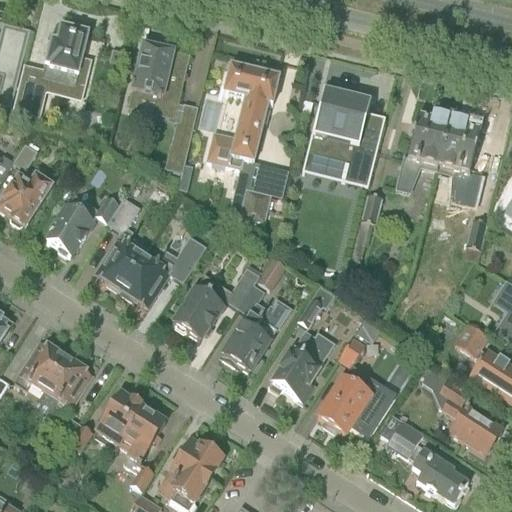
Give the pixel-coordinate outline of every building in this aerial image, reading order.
[(0,33),(0,111),(9,113),(29,36),(1,29),(0,33)] [(21,75),(11,116),(33,121),(41,89),(41,88),(42,88),(42,87),(43,87),(44,87),(45,87),(82,96),(90,66),(81,64),(82,57),(87,38),(81,37),(82,33),(73,30),(72,34),(58,31),(54,46),(49,45),(40,81),(36,80),(35,78),(21,75)] [(136,70),(129,97),(155,104),(153,114),(173,119),(175,119),(171,136),(172,136),(173,136),(173,137),(168,157),(163,175),(179,179),(183,161),(195,115),(175,110),(182,82),(187,62),(141,51),(136,70)] [(245,196),(265,116),(266,110),(271,111),(277,84),(271,82),(271,83),(266,82),(267,77),(247,72),(246,77),(242,76),(242,75),(229,72),(222,99),(243,105),(233,145),(212,140),(205,168),(210,169),(209,173),(221,176),(223,172),(238,176),(227,220),(263,229),(270,202),(245,196)] [(321,127),(313,159),(344,167),(340,186),(343,187),(344,184),(364,189),(363,193),(366,194),(384,124),(367,120),(371,103),(353,99),(327,92),(322,91),(314,126),(321,127)] [(419,174),(436,178),(448,128),(446,128),(447,125),(432,121),(431,124),(417,120),(406,164),(402,163),(394,196),(408,199),(419,174)] [(448,128),(436,178),(452,182),(449,209),(464,213),(472,181),(468,180),(479,136),(465,132),(465,130),(450,126),(449,128),(448,128)] [(13,169),(24,177),(12,195),(11,194),(2,207),(3,208),(0,212),(0,217),(9,223),(8,224),(10,226),(10,229),(18,235),(22,233),(23,234),(39,210),(39,211),(41,209),(40,208),(50,193),(25,176),(37,159),(25,151),(13,169)] [(0,186),(11,170),(12,168),(1,161),(0,163),(0,186)] [(183,171),(180,185),(188,187),(191,173),(183,171)] [(350,264),(360,267),(369,230),(374,231),(381,203),(366,199),(350,264)] [(106,230),(117,213),(116,212),(117,211),(105,204),(96,217),(73,202),(66,213),(65,212),(48,237),(51,239),(45,248),(58,256),(56,259),(65,264),(66,262),(68,263),(74,255),(75,256),(84,242),(92,229),(90,228),(93,223),(106,230)] [(117,213),(106,230),(116,237),(120,240),(121,241),(122,240),(129,244),(133,239),(125,234),(135,220),(138,215),(123,204),(119,210),(117,213)] [(511,224),(506,221),(500,231),(511,239),(511,224)] [(467,247),(481,250),(486,229),(472,225),(467,247)] [(107,291),(119,299),(147,256),(133,247),(129,244),(122,240),(121,241),(96,280),(109,289),(107,291)] [(346,278),(352,251),(302,240),(296,268),(346,278)] [(147,256),(119,299),(131,307),(133,304),(146,313),(157,296),(167,280),(182,289),(204,254),(188,244),(175,265),(164,258),(160,265),(147,256)] [(224,307),(237,315),(252,292),(258,283),(245,274),(229,298),(203,281),(172,329),(175,332),(175,335),(182,340),(186,338),(199,347),(203,340),(204,340),(224,307)] [(511,307),(504,320),(492,338),(510,349),(511,345),(511,291),(505,287),(498,298),(511,306),(511,307)] [(247,322),(219,365),(236,376),(240,370),(250,377),(261,360),(275,337),(285,322),(289,315),(275,306),(270,313),(269,312),(266,316),(256,310),(263,299),(252,292),(237,315),(247,322)] [(318,293),(296,327),(306,334),(320,312),(324,315),(332,302),(318,293)] [(511,307),(511,306),(498,298),(489,311),(504,320),(511,307)] [(0,342),(8,330),(0,324),(0,342)] [(487,343),(465,329),(452,350),(478,367),(467,384),(485,395),(482,399),(495,408),(498,404),(511,412),(511,376),(479,355),(487,343)] [(278,377),(267,393),(278,400),(281,396),(302,409),(313,393),(308,390),(318,374),(323,366),(333,351),(316,340),(313,344),(311,342),(303,337),(290,358),(278,377)] [(349,349),(338,366),(350,374),(355,367),(363,354),(364,352),(362,351),(367,344),(357,337),(349,349)] [(28,365),(13,390),(20,395),(24,398),(28,392),(41,400),(65,363),(54,355),(53,357),(39,349),(28,365)] [(42,401),(34,412),(49,422),(53,416),(63,423),(79,398),(90,381),(77,373),(78,371),(65,363),(41,400),(42,401)] [(350,374),(317,424),(324,429),(322,432),(335,441),(337,438),(337,437),(343,441),(346,437),(351,430),(366,439),(376,423),(361,414),(369,401),(353,391),(360,380),(350,374)] [(396,401),(360,380),(353,391),(369,401),(361,414),(376,423),(381,426),(396,401)] [(451,389),(446,386),(437,398),(447,404),(440,415),(457,426),(448,440),(467,452),(484,463),(500,438),(459,412),(467,400),(451,389)] [(94,441),(115,455),(120,448),(141,415),(120,401),(94,441)] [(141,415),(120,448),(122,450),(130,455),(124,464),(125,465),(121,471),(132,477),(152,446),(163,429),(141,415)] [(389,420),(376,440),(388,447),(385,451),(407,465),(408,464),(414,469),(411,474),(421,480),(415,488),(452,511),(453,511),(454,511),(459,504),(458,503),(466,490),(450,480),(452,477),(415,452),(423,441),(401,427),(389,420)] [(55,441),(66,449),(78,431),(67,423),(55,441)] [(351,430),(346,437),(367,449),(381,426),(376,423),(366,439),(351,430)] [(78,431),(66,449),(65,450),(77,458),(90,438),(78,431)] [(190,447),(163,489),(158,497),(180,511),(190,511),(220,466),(190,447)] [(136,480),(129,491),(140,498),(151,481),(141,474),(136,471),(132,477),(136,480)] [(0,511),(16,511),(0,501),(0,511)] [(155,511),(139,501),(131,511),(155,511)]
